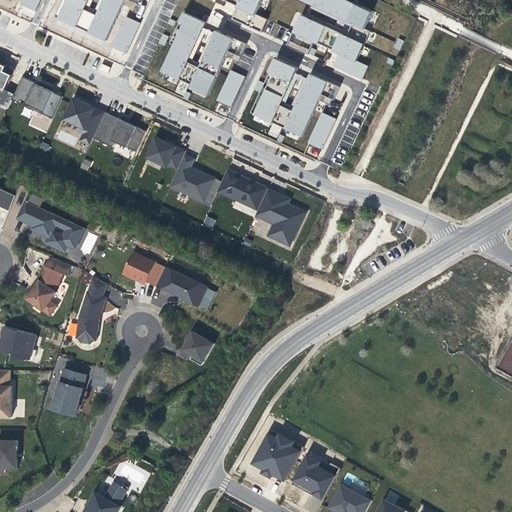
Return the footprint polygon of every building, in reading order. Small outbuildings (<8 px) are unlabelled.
[(21,0),(19,4),(34,11),(39,0),(21,0)] [(103,40),(121,0),(125,0),(134,4),(136,0),(100,0),(94,14),(82,9),(85,0),(63,0),(56,18),(103,40)] [(100,0),(85,0),(82,9),(94,14),(100,0)] [(258,17),(265,0),(236,0),(234,6),(240,9),(234,22),(263,35),(269,22),(258,17)] [(299,0),(310,5),(350,23),(336,53),(330,66),(359,79),(366,65),(354,60),(368,31),(362,28),(370,11),(354,4),(345,0),(299,0)] [(305,14),(304,17),(338,33),(330,50),(336,53),(350,23),(310,5),(308,8),(342,23),(339,29),(305,14)] [(142,12),(128,6),(109,47),(123,53),(142,12)] [(206,22),(218,28),(224,15),(212,10),(206,22)] [(208,92),(227,51),(239,56),(245,43),(216,29),(213,35),(198,66),(186,61),(201,29),(203,23),(182,13),(175,27),(179,29),(160,70),(208,92)] [(304,17),(298,14),(285,45),(305,54),(311,42),(330,50),(338,33),(304,17)] [(278,36),(282,27),(274,23),(270,32),(278,36)] [(201,29),(186,61),(198,66),(213,35),(201,29)] [(246,64),(232,58),(213,99),(227,105),(246,64)] [(300,137),(319,96),(331,101),(337,88),(308,74),(305,80),(291,111),(278,106),(293,74),(295,68),(274,58),(267,72),(271,74),(252,115),(300,137)] [(12,69),(0,63),(0,104),(8,108),(14,95),(6,91),(15,70),(12,69)] [(305,80),(293,74),(278,106),(291,111),(305,80)] [(31,80),(23,77),(14,95),(12,100),(20,103),(21,100),(27,103),(25,105),(53,118),(63,97),(36,84),(36,83),(31,80)] [(92,107),(75,98),(65,120),(77,125),(75,129),(84,134),(81,140),(90,144),(106,113),(92,107)] [(338,109),(324,103),(306,144),(319,150),(338,109)] [(127,123),(106,113),(94,138),(114,147),(116,141),(137,151),(147,132),(127,123)] [(175,146),(157,138),(150,155),(178,169),(186,155),(187,152),(175,146)] [(195,159),(186,155),(171,186),(211,205),(223,181),(198,170),(192,167),(195,159)] [(83,159),(80,168),(88,170),(91,161),(83,159)] [(244,177),(228,169),(223,181),(219,191),(259,210),(269,188),(244,177)] [(0,187),(0,205),(9,210),(16,196),(0,187)] [(269,189),(256,215),(275,224),(269,235),(291,246),(306,212),(289,204),(290,199),(288,198),(269,189)] [(85,228),(62,217),(27,201),(19,218),(30,223),(31,220),(37,222),(35,226),(34,229),(39,232),(50,236),(47,242),(66,251),(69,245),(76,248),(85,228)] [(81,250),(90,253),(96,234),(87,232),(81,250)] [(166,266),(134,252),(124,273),(135,278),(136,276),(148,282),(157,286),(166,266)] [(47,266),(64,273),(68,275),(72,266),(51,257),(47,266)] [(56,291),(64,273),(47,266),(44,265),(39,279),(40,280),(56,291)] [(209,287),(166,266),(157,286),(172,293),(172,291),(187,298),(186,300),(191,302),(200,306),(209,287)] [(89,292),(104,296),(108,284),(94,276),(89,292)] [(56,291),(40,280),(37,284),(34,289),(32,288),(26,297),(51,315),(58,306),(51,301),(57,292),(56,291)] [(107,298),(104,296),(89,292),(88,291),(80,315),(77,338),(79,338),(82,342),(91,343),(95,341),(97,341),(100,320),(99,317),(101,313),(103,312),(107,298)] [(511,291),(476,353),(511,374),(511,291)] [(35,345),(37,336),(36,334),(5,326),(3,334),(4,335),(3,336),(5,338),(4,341),(2,342),(0,347),(0,350),(15,354),(16,358),(26,360),(30,359),(33,346),(35,345)] [(215,343),(194,331),(185,346),(193,351),(191,354),(193,355),(191,359),(202,365),(204,364),(215,343)] [(0,369),(0,385),(11,386),(12,370),(0,369)] [(65,369),(61,382),(83,388),(87,375),(65,369)] [(83,388),(61,382),(53,409),(75,415),(79,401),(83,388)] [(11,386),(0,385),(0,416),(12,417),(13,386),(11,386)] [(304,446),(272,429),(255,462),(267,467),(265,472),(270,474),(273,476),(274,473),(287,480),(304,446)] [(19,440),(1,440),(1,449),(0,449),(0,467),(18,468),(18,459),(15,459),(15,450),(19,450),(19,440)] [(315,493),(325,499),(341,468),(332,463),(327,470),(319,466),(322,461),(309,454),(293,484),(305,491),(308,486),(316,491),(315,493)] [(130,488),(140,493),(150,473),(125,461),(118,475),(133,482),(130,488)] [(115,482),(106,498),(119,505),(129,487),(123,484),(122,486),(115,482)] [(365,511),(372,500),(342,484),(328,508),(336,511),(365,511)] [(310,493),(314,496),(315,493),(316,491),(308,486),(305,491),(310,493)] [(89,506),(85,511),(118,511),(121,506),(119,505),(106,498),(96,492),(91,502),(95,504),(92,508),(89,506)] [(408,511),(385,499),(377,511),(408,511)]
